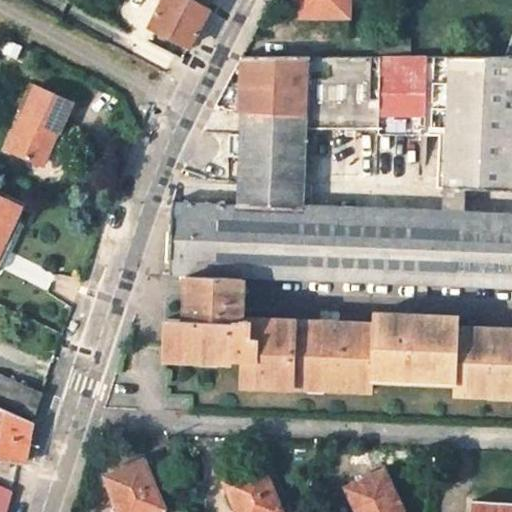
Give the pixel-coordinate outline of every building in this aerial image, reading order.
[(163,0),(150,26),(187,48),(207,10),(191,0),(163,0)] [(294,0),(295,17),(349,17),(349,0),(294,0)] [(511,32),(503,57),(511,57),(511,32)] [(378,40),(377,56),(409,57),(409,41),(378,40)] [(239,113),(304,114),(305,56),(240,55),(213,105),(239,107),(239,113)] [(444,129),(444,187),(465,188),(511,190),(511,57),(503,57),(409,57),(377,56),(305,56),(304,114),(304,127),(444,129)] [(70,108),(33,91),(4,153),(38,169),(52,136),(57,138),(70,108)] [(303,183),(304,127),(304,114),(239,113),(236,182),(303,183)] [(465,188),(444,187),(444,213),(464,214),(465,188)] [(5,242),(14,223),(20,209),(0,200),(0,239),(5,242)] [(511,215),(464,214),(444,213),(235,204),(172,201),(168,272),(186,273),(243,276),(511,287),(511,215)] [(0,262),(18,226),(14,223),(5,242),(0,239),(0,262)] [(185,302),(193,302),(242,303),(243,276),(186,273),(185,302)] [(242,305),(242,303),(193,302),(192,316),(185,316),(165,316),(164,356),(226,360),(226,356),(242,356),(241,383),(370,389),(371,379),(452,381),(452,392),(511,393),(511,327),(455,325),(455,315),(374,311),(373,320),(249,315),(250,306),(242,305)] [(185,302),(185,316),(192,316),(193,302),(185,302)] [(44,392),(0,372),(0,408),(33,423),(44,392)] [(33,423),(0,408),(0,459),(28,465),(33,423)] [(152,511),(161,509),(141,460),(103,476),(117,511),(152,511)] [(281,511),(262,467),(226,482),(238,511),(281,511)] [(403,511),(386,472),(346,487),(356,511),(403,511)] [(0,511),(5,511),(11,490),(0,485),(0,511)] [(511,511),(511,503),(474,502),(473,511),(511,511)]
